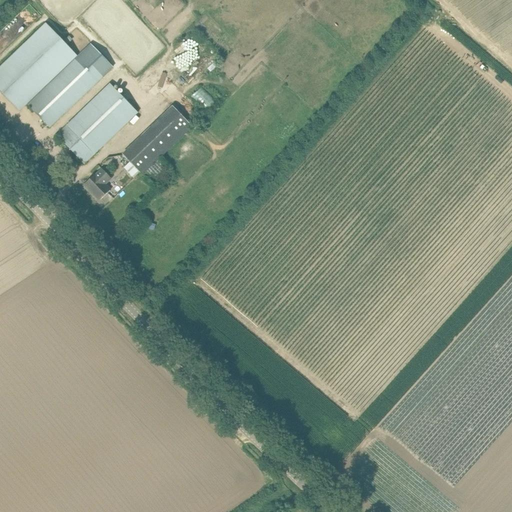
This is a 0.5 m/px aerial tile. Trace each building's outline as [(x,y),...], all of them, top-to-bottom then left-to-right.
[(0,91),(19,111),(27,104),(77,56),(46,23),(0,67),(0,91)] [(92,43),(115,65),(120,60),(96,38),(92,43)] [(90,43),(77,56),(27,104),(49,128),(67,110),(71,115),(76,111),(72,106),(113,67),(90,43)] [(137,112),(110,84),(56,135),(84,164),(137,112)] [(121,154),(142,176),(192,127),(172,105),(121,154)] [(101,168),(84,184),(99,200),(110,190),(105,185),(111,179),(101,168)]
